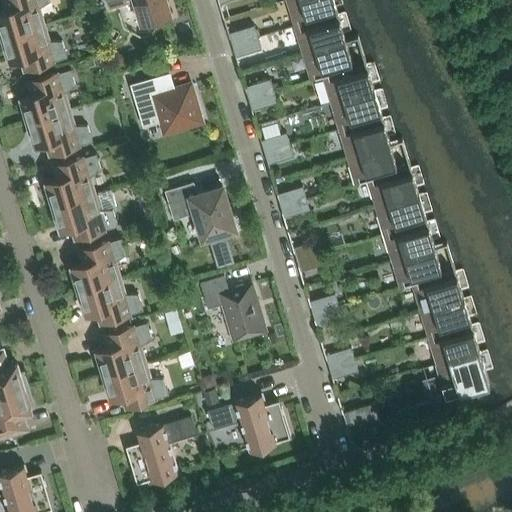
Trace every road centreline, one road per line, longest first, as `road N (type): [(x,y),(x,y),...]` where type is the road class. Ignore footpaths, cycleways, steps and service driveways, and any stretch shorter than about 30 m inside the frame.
road 1 (residential): [(175,511),(320,469),(333,451),(202,0)]
road 2 (residential): [(102,511),(0,176)]
